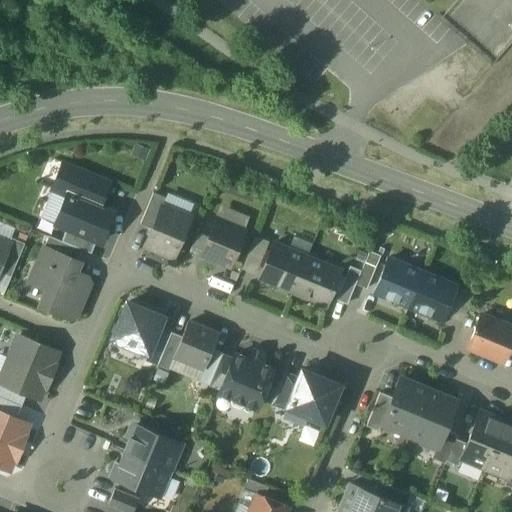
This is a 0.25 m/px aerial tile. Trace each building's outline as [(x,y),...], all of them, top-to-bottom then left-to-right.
[(108,182),(62,164),(52,189),(67,195),(55,223),(66,228),(96,240),(100,241),(112,212),(98,206),(108,182)] [(152,193),(140,224),(151,228),(161,206),(165,198),(152,193)] [(151,228),(144,245),(172,257),(189,217),(161,206),(151,228)] [(244,231),(216,219),(208,237),(201,254),(229,265),(244,231)] [(96,240),(66,228),(61,241),(81,249),(90,253),(96,240)] [(197,233),(188,255),(199,259),(201,254),(208,237),(197,233)] [(61,241),(48,235),(43,247),(77,260),(81,249),(61,241)] [(9,243),(0,265),(0,271),(10,276),(24,243),(10,237),(8,243),(9,243)] [(8,243),(0,239),(0,265),(9,243),(8,243)] [(306,257),(273,243),(259,277),(292,290),(306,257)] [(77,260),(43,247),(37,262),(38,263),(50,268),(42,286),(46,288),(39,305),(69,318),(76,315),(89,282),(86,276),(72,270),(77,260)] [(339,271),(306,257),(292,290),(325,304),(339,271)] [(421,272),(388,258),(374,292),(407,306),(421,272)] [(38,263),(30,281),(42,286),(50,268),(38,263)] [(349,266),(335,299),(346,304),(360,270),(349,266)] [(455,286),(421,272),(407,306),(441,319),(455,286)] [(162,317),(127,302),(112,338),(148,352),(150,347),(162,317)] [(511,337),(511,327),(480,314),(467,347),(502,361),(508,347),(511,337)] [(217,334),(187,322),(181,336),(173,355),(174,355),(203,367),(217,334)] [(170,332),(157,364),(168,369),(174,355),(173,355),(181,336),(170,332)] [(18,335),(0,377),(0,382),(26,393),(38,398),(43,387),(45,388),(55,364),(53,363),(58,352),(18,335)] [(161,352),(150,347),(148,352),(145,360),(156,364),(161,352)] [(222,353),(208,386),(219,390),(233,357),(222,353)] [(246,359),(234,354),(233,357),(219,390),(218,393),(229,398),(244,404),(255,409),(272,370),(260,365),(263,359),(249,353),(246,359)] [(339,385),(302,369),(299,376),(285,410),(283,415),(304,424),(307,415),(324,422),(339,385)] [(299,376),(284,371),(270,404),(285,410),(299,376)] [(392,397),(382,422),(409,434),(428,389),(400,378),(392,397)] [(26,393),(0,382),(0,397),(21,406),(26,393)] [(428,389),(409,434),(419,438),(437,445),(444,429),(455,401),(428,389)] [(392,397),(379,392),(365,425),(378,430),(382,422),(392,397)] [(21,406),(0,397),(0,411),(16,418),(21,406)] [(244,404),(229,398),(231,405),(239,408),(244,404)] [(16,418),(0,411),(0,466),(9,470),(13,459),(15,460),(25,436),(23,435),(28,423),(16,418)] [(511,426),(492,418),(490,415),(482,412),(479,413),(466,443),(460,458),(461,459),(507,478),(508,478),(511,467),(511,426)] [(180,444),(135,425),(131,427),(128,434),(129,438),(124,451),(169,470),(180,444)] [(456,435),(444,429),(437,445),(436,449),(435,449),(431,458),(445,463),(446,461),(455,438),(456,435)] [(437,445),(419,438),(421,443),(435,449),(436,449),(437,445)] [(466,443),(455,438),(446,461),(458,466),(461,459),(460,458),(466,443)] [(169,470),(124,451),(118,464),(115,465),(112,473),(114,477),(159,495),(169,470)] [(268,487),(247,478),(243,488),(256,493),(263,497),(268,487)] [(410,494),(378,481),(373,492),(405,506),(410,494)] [(373,492),(351,483),(338,511),(402,511),(405,506),(373,492)] [(132,511),(138,498),(114,488),(107,505),(125,511),(132,511)] [(256,493),(247,511),(286,511),(288,507),(263,497),(256,493)]
